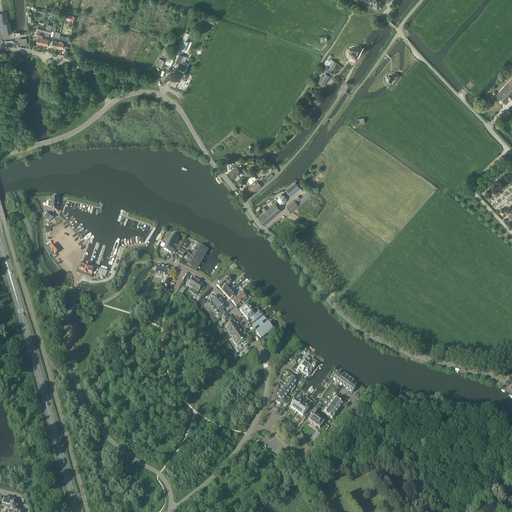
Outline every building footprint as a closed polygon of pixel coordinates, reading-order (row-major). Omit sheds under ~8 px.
[(369,0),(373,3),(371,5),(377,11),(378,10),(379,10),(380,9),(380,8),(383,4),(377,0),(369,0)] [(1,27),(0,26),(0,28),(1,34),(11,32),(10,21),(8,21),(7,12),(0,13),(0,23),(0,24),(1,27)] [(70,23),(74,24),(75,17),(65,14),(64,18),(71,20),(70,23)] [(45,32),(47,26),(38,24),(36,30),(39,31),(38,34),(37,36),(36,43),(41,44),(43,35),(44,32),(45,32)] [(56,47),(58,38),(59,36),(60,33),(55,32),(54,37),(53,37),(52,39),(51,46),(56,47)] [(171,48),(176,38),(168,34),(163,45),(171,48)] [(58,38),(56,47),(61,48),(62,47),(64,48),(66,40),(58,38)] [(183,51),(187,42),(181,40),(177,49),(183,51)] [(349,56),(352,59),(356,58),(359,55),(358,51),(354,48),(351,49),(348,52),(349,56)] [(187,67),(188,63),(181,60),(182,56),(178,54),(175,63),(178,64),(176,70),(179,71),(179,72),(182,73),(182,72),(183,73),(185,67),(187,67)] [(165,59),(160,57),(156,67),(163,69),(166,62),(164,61),(165,59)] [(331,71),(337,62),(333,60),(327,68),(331,71)] [(315,81),(323,86),(330,76),(328,75),(329,73),(326,71),(322,78),(318,76),(315,81)] [(511,78),(497,95),(506,104),(511,97),(511,78)] [(238,161),(237,163),(232,166),(234,168),(229,172),(234,178),(241,173),(238,169),(242,166),(238,161)] [(261,186),(269,181),(279,173),(277,169),(273,171),(266,177),(265,177),(263,179),(262,177),(259,180),(260,181),(258,182),(256,180),(247,188),(252,194),(261,186)] [(300,188),(295,182),(286,190),(291,196),(300,188)] [(305,190),(294,200),(300,206),(311,197),(305,190)] [(278,196),(277,200),(280,204),(285,204),(287,199),(284,195),(278,196)] [(44,217),(49,222),(54,218),(52,216),(54,212),(58,212),(59,199),(52,198),(51,202),(49,202),(48,207),(51,207),(50,211),(51,211),(50,213),(49,213),(44,217)] [(292,213),(300,206),(294,200),(286,206),(292,213)] [(267,210),(273,218),(281,211),(275,203),(267,210)] [(273,218),(267,210),(266,210),(264,207),(262,209),(264,212),(258,217),(264,225),(273,218)] [(175,236),(171,235),(168,241),(164,251),(171,254),(172,252),(174,254),(179,244),(176,243),(178,239),(174,237),(175,236)] [(54,248),(52,245),(49,248),(51,250),(51,251),(53,253),(55,255),(58,253),(56,250),(57,249),(55,247),(54,248)] [(192,255),(199,260),(205,249),(198,245),(192,255)] [(186,266),(194,270),(199,260),(192,255),(186,266)] [(94,269),(82,264),(79,273),(87,276),(87,274),(92,275),(94,269)] [(161,267),(156,266),(155,275),(168,277),(170,269),(164,268),(165,268),(162,267),(161,267)] [(236,307),(246,298),(241,292),(235,297),(226,287),(232,282),(226,277),(216,286),(222,292),(231,302),(236,307)] [(193,279),(188,286),(198,293),(199,291),(201,293),(204,289),(202,287),(203,286),(200,283),(197,281),(193,279)] [(219,301),(215,296),(207,303),(218,315),(226,308),(221,304),(222,303),(219,300),(219,301)] [(251,307),(247,303),(243,307),(243,308),(239,311),(248,321),(251,319),(254,323),(262,316),(260,313),(257,315),(254,311),(252,312),(249,309),(251,307)] [(263,318),(252,326),(255,329),(258,326),(260,329),(258,331),(258,332),(257,332),(258,334),(257,335),(258,337),(259,336),(261,339),(264,337),(269,333),(268,332),(272,329),(270,327),(271,327),(269,325),(268,324),(264,327),(262,324),(266,321),(263,318)] [(235,321),(225,327),(227,330),(226,331),(230,337),(239,331),(237,329),(239,327),(235,321)] [(241,330),(230,337),(233,340),(232,341),(236,347),(247,340),(245,338),(246,338),(241,330)] [(302,373),(311,361),(308,358),(306,360),(304,359),(296,371),(298,373),(299,371),(302,373)] [(314,363),(311,361),(302,373),(308,377),(314,369),(315,367),(313,365),(314,363)] [(342,386),(349,377),(344,374),(342,376),(337,373),(332,379),(342,386)] [(297,381),(290,377),(283,387),(292,393),(295,388),(293,386),(297,381)] [(354,381),(349,377),(342,386),(352,394),(357,387),(352,384),(354,381)] [(290,391),(283,387),(276,397),(283,401),(283,400),(287,403),(290,399),(286,397),(290,391)] [(332,397),(328,402),(340,410),(343,405),(332,397)] [(296,412),(305,400),(302,398),(299,402),(296,400),(294,399),(290,404),(292,405),(290,408),(296,412)] [(309,403),(305,400),(296,412),(303,417),(303,416),(305,418),(307,414),(305,413),(309,409),(306,407),(309,403)] [(328,402),(325,407),(336,415),(340,410),(328,402)] [(336,415),(325,407),(321,412),(332,420),(336,415)] [(315,415),(312,413),(310,416),(311,417),(308,421),(319,429),(324,423),(315,416),(315,415)] [(10,506),(15,501),(3,498),(3,500),(2,500),(1,504),(10,506)] [(10,506),(11,511),(18,511),(15,501),(10,506)]
